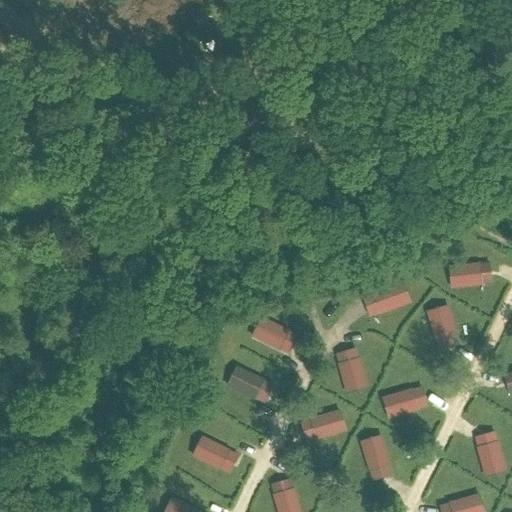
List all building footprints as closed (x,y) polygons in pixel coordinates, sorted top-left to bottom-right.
[(482,263),(451,268),(455,291),(485,286),(482,263)] [(393,286),(363,296),(370,317),(399,308),(393,286)] [(451,340),(438,306),(422,313),(435,346),(451,340)] [(261,312),(248,338),(285,356),(297,330),(261,312)] [(511,352),(490,359),(497,381),(511,376),(511,352)] [(364,387),(351,354),(335,360),(348,394),(364,387)] [(236,364),(224,389),(260,407),(273,382),(236,364)] [(410,388),(380,397),(386,419),(416,410),(410,388)] [(336,409),(306,419),(313,440),(343,431),(336,409)] [(199,433),(186,458),(223,476),(235,451),(199,433)] [(503,470),(493,436),(476,441),(487,476),(503,470)] [(390,472),(376,439),(360,445),(373,478),(390,472)] [(301,511),(291,486),(275,493),(282,511),(301,511)] [(168,494),(159,511),(204,511),(205,511),(168,494)] [(472,511),(467,495),(437,505),(439,511),(472,511)]
